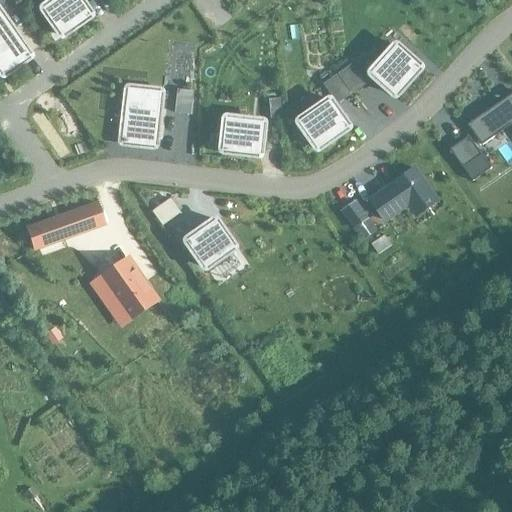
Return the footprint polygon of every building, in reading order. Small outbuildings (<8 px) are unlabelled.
[(61,36),(89,17),(89,16),(89,15),(78,0),(52,0),(41,8),(41,9),(41,10),(59,36),(60,37),(61,36)] [(3,75),(29,57),(30,56),(30,55),(0,13),(0,72),(2,76),(3,76),(3,75)] [(397,96),(422,69),(422,68),(422,67),(398,46),(397,45),(397,46),(372,73),(372,74),(372,75),(396,96),(397,96)] [(352,66),(340,74),(353,92),(364,84),(352,66)] [(337,77),(325,84),(338,102),(350,95),(337,77)] [(123,143),(155,147),(156,147),(156,146),(162,93),(162,92),(161,92),(130,88),(129,88),(128,89),(122,142),(123,143)] [(505,99),(468,125),(483,145),(494,137),(493,135),(511,122),(511,121),(511,98),(507,102),(505,99)] [(281,99),(269,99),(271,119),(282,119),(281,99)] [(300,123),(318,149),(319,150),(320,150),(350,128),(350,127),(332,101),(331,100),(330,100),(300,121),(300,122),(300,123)] [(184,121),(185,111),(184,110),(178,110),(177,110),(176,120),(176,121),(177,121),(182,122),(183,122),(184,121)] [(224,152),(261,156),(262,156),(262,155),(266,123),(265,123),(265,122),(228,118),(227,118),(227,119),(223,151),(223,152),(224,152)] [(469,137),(451,149),(464,167),(482,155),(469,137)] [(384,223),(407,207),(409,210),(430,195),(413,171),(369,202),(384,223)] [(96,200),(25,225),(32,246),(103,220),(96,200)] [(355,202),(342,212),(355,229),(368,219),(355,202)] [(162,207),(152,214),(164,231),(174,225),(162,207)] [(188,243),(207,269),(208,269),(209,269),(237,249),(237,248),(218,222),(218,221),(217,221),(189,241),(188,242),(188,243)] [(367,248),(371,262),(387,256),(382,243),(367,248)] [(129,259),(103,277),(132,319),(159,301),(129,259)] [(45,335),(52,346),(61,340),(54,329),(45,335)]
